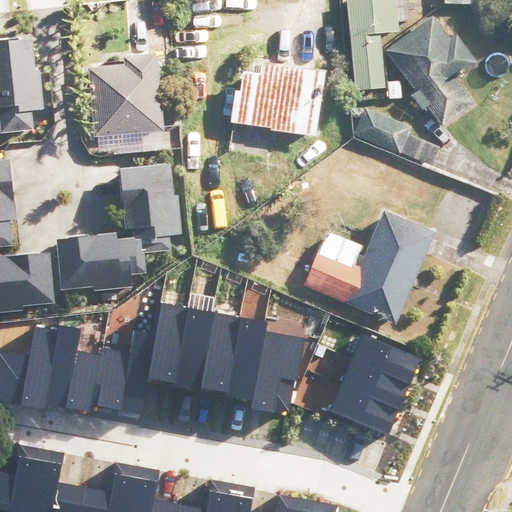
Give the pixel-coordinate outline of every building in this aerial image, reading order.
[(343,0),(351,91),(383,89),(378,34),(395,32),(394,22),(409,21),(406,0),(343,0)] [(429,16),(383,50),(414,92),(409,96),(420,111),(425,107),(439,128),(472,104),(453,78),(474,63),(453,35),(446,40),(429,16)] [(33,69),(29,37),(0,40),(0,132),(31,128),(29,109),(41,108),(36,68),(33,69)] [(119,64),(83,68),(90,138),(161,130),(153,54),(118,58),(119,64)] [(254,74),(236,71),(233,91),(231,91),(226,123),(266,128),(266,131),(311,137),(317,82),(318,71),(256,62),(254,74)] [(367,108),(356,134),(402,154),(413,127),(367,108)] [(0,245),(9,245),(7,217),(13,217),(8,160),(0,160),(0,245)] [(52,238),(58,289),(89,285),(90,290),(131,286),(129,274),(143,272),(141,253),(167,250),(166,235),(179,233),(175,194),(170,194),(167,163),(115,168),(122,228),(129,227),(130,237),(114,239),(113,232),(52,238)] [(431,231),(378,211),(356,268),(317,253),(319,248),(298,239),(291,256),(309,263),(299,287),(395,323),(431,231)] [(51,302),(46,251),(0,255),(0,311),(20,309),(19,305),(51,302)] [(222,306),(225,281),(201,278),(198,303),(222,306)] [(0,347),(0,400),(40,409),(42,399),(86,407),(87,400),(137,410),(143,376),(248,396),(246,407),(269,412),(276,374),(294,377),(302,337),(260,329),(262,320),(161,301),(155,332),(131,327),(127,350),(101,345),(99,354),(73,349),(76,334),(32,326),(27,353),(0,347)] [(416,357),(358,333),(326,408),(384,433),(416,357)] [(0,470),(0,511),(244,511),(250,486),(206,478),(201,505),(150,496),(155,467),(111,459),(106,489),(54,480),(60,450),(13,442),(8,472),(0,470)] [(331,511),(333,503),(276,493),(272,511),(331,511)]
